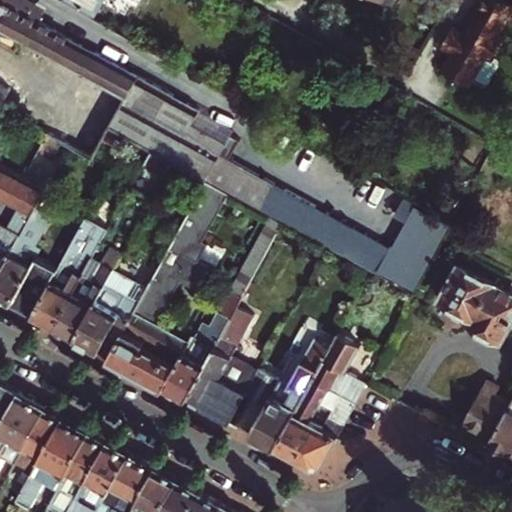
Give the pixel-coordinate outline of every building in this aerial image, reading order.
[(174,159),(208,178),(231,190),(238,194),(271,213),(284,219),(377,270),(391,244),(222,153),(229,139),(195,120),(198,115),(210,121),(213,115),(0,0),(0,24),(5,28),(69,63),(99,80),(128,96),(111,125),(152,147),(144,162),(166,174),(174,159)] [(379,0),(396,9),(400,0),(379,0)] [(494,58),(506,36),(500,33),(510,16),(511,17),(511,0),(485,0),(479,12),(475,10),(469,21),(473,23),(467,33),(454,26),(442,46),(453,52),(442,69),(471,85),(489,55),(494,58)] [(63,75),(88,89),(93,92),(99,80),(69,63),(63,75)] [(107,133),(111,125),(128,96),(99,80),(93,92),(88,89),(74,115),(107,133)] [(0,105),(10,110),(19,93),(0,82),(0,105)] [(107,133),(74,115),(62,108),(49,132),(94,156),(107,133)] [(0,162),(0,193),(9,198),(0,214),(0,221),(22,233),(24,228),(47,188),(0,162)] [(183,222),(207,235),(231,190),(208,178),(183,222)] [(380,274),(411,287),(441,217),(410,204),(380,274)] [(93,205),(55,275),(35,311),(57,323),(94,254),(114,217),(93,205)] [(188,395),(221,335),(232,314),(284,219),(271,213),(218,310),(212,321),(205,318),(197,334),(193,332),(189,338),(165,383),(188,395)] [(0,271),(22,233),(0,221),(0,271)] [(154,275),(177,288),(182,278),(199,287),(211,264),(200,258),(210,241),(204,238),(207,235),(183,222),(154,275)] [(0,291),(35,311),(55,275),(21,257),(23,253),(28,252),(37,235),(24,228),(22,233),(0,271),(0,291)] [(57,323),(78,335),(109,277),(116,265),(94,254),(57,323)] [(511,288),(464,262),(443,299),(461,309),(458,314),(501,338),(511,319),(511,288)] [(159,321),(177,288),(154,275),(146,290),(135,308),(159,321)] [(111,353),(135,308),(146,290),(135,284),(130,293),(123,290),(123,285),(109,277),(78,335),(111,353)] [(212,321),(218,310),(208,304),(202,316),(205,318),(212,321)] [(157,378),(165,383),(189,338),(159,321),(135,308),(111,353),(157,378)] [(221,335),(234,342),(246,322),(232,314),(221,335)] [(324,460),(361,392),(346,383),(340,396),(326,389),(340,364),(347,368),(361,342),(340,329),(332,344),(276,444),(310,462),(324,460)] [(234,342),(221,335),(188,395),(230,419),(245,392),(260,364),(235,351),(239,344),(234,342)] [(276,444),(332,344),(318,336),(292,382),(260,364),(245,392),(251,395),(236,422),(276,444)] [(346,383),(361,392),(368,381),(369,379),(347,368),(340,364),(326,389),(340,396),(346,383)] [(463,422),(490,436),(508,404),(511,398),(498,391),(501,385),(488,377),(463,422)] [(0,427),(19,392),(0,381),(0,427)] [(46,407),(19,392),(0,427),(0,456),(2,454),(16,462),(46,407)] [(511,405),(508,404),(490,436),(489,437),(511,450),(511,405)] [(64,417),(46,407),(17,461),(26,465),(18,479),(27,484),(64,417)] [(46,481),(58,489),(90,431),(64,417),(27,484),(18,501),(31,508),(46,481)] [(90,431),(58,489),(66,492),(63,498),(67,500),(60,511),(69,511),(109,441),(90,431)] [(97,511),(130,453),(109,441),(69,511),(97,511)] [(133,511),(158,468),(130,453),(97,511),(133,511)] [(162,511),(180,481),(158,468),(133,511),(162,511)] [(190,511),(201,492),(180,481),(162,511),(190,511)] [(219,511),(223,505),(201,492),(190,511),(219,511)] [(449,511),(441,499),(426,496),(416,501),(417,511),(449,511)]
